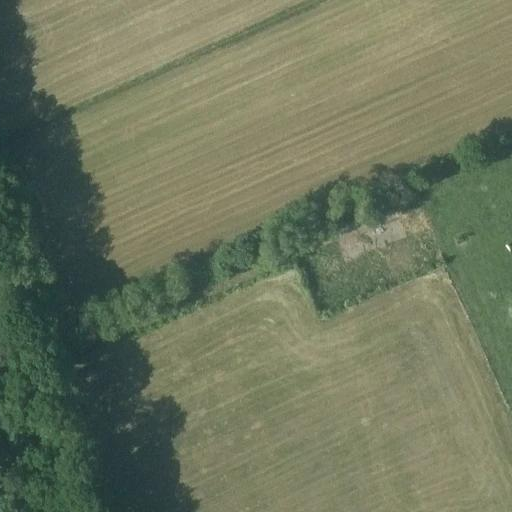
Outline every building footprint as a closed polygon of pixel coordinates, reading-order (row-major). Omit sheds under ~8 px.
[(346,209),(347,240),(398,237),(397,207),(346,209)] [(461,511),(381,253),(352,262),(346,244),(288,262),(302,305),(337,304),(353,357),(334,363),(335,385),(343,385),(351,383),(360,382),(361,393),(348,397),(361,439),(383,438),(387,452),(369,458),(375,480),(374,480),(383,480),(392,511),(461,511)] [(359,511),(271,286),(221,305),(301,511),(359,511)] [(210,309),(126,336),(133,356),(126,358),(138,395),(229,365),(210,309)] [(85,365),(111,353),(101,331),(92,336),(95,343),(78,351),(85,365)] [(200,511),(157,396),(120,410),(109,380),(96,385),(143,511),(200,511)]
